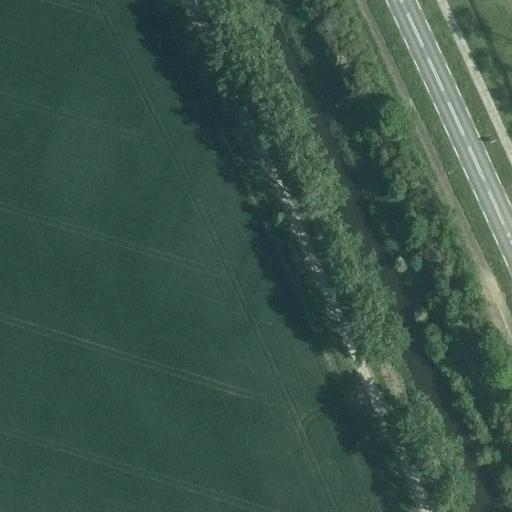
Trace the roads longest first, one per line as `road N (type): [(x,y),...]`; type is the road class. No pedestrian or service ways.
road 1 (unclassified): [(424,511),(186,0)]
road 2 (primary): [(511,261),(402,0)]
